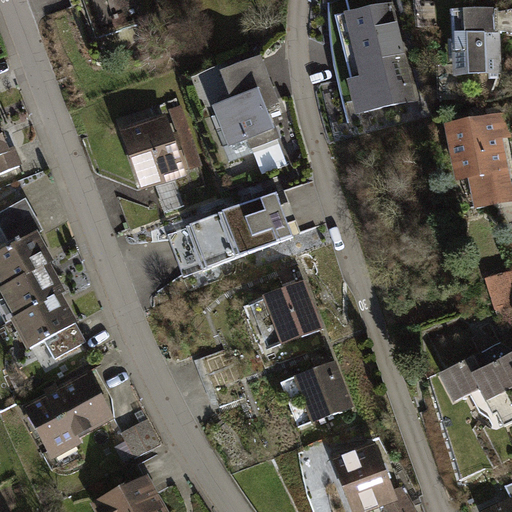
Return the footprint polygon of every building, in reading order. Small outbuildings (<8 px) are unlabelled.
[(83,0),(95,37),(139,22),(131,0),(83,0)] [(393,4),(338,17),(361,113),(416,100),(393,4)] [(496,11),(454,13),(457,76),(499,74),(496,11)] [(279,139),(274,125),(271,126),(258,92),(271,88),(260,59),(222,74),(232,101),(216,107),(235,156),(279,139)] [(176,132),(169,134),(170,137),(175,135),(179,146),(181,145),(190,169),(203,165),(182,106),(169,110),(176,132)] [(152,109),(120,120),(143,188),(163,181),(161,176),(186,167),(179,146),(175,135),(170,137),(169,134),(164,119),(157,122),(152,109)] [(492,120),(451,128),(461,179),(472,177),(478,208),(495,205),(494,198),(511,194),(511,190),(508,168),(502,169),(492,120)] [(8,150),(0,131),(0,175),(21,167),(13,148),(8,150)] [(282,148),(262,152),(264,166),(284,163),(282,148)] [(174,179),(157,185),(166,212),(183,206),(174,179)] [(276,195),(220,215),(236,260),(292,239),(276,195)] [(22,202),(0,213),(0,227),(9,243),(36,228),(22,202)] [(236,260),(220,215),(185,228),(186,230),(169,237),(184,277),(203,270),(203,272),(236,260)] [(51,264),(35,235),(0,253),(0,277),(6,288),(47,266),(51,264)] [(63,294),(47,266),(6,288),(2,290),(18,319),(59,296),(63,294)] [(305,282),(263,298),(281,345),(323,329),(305,282)] [(511,292),(497,297),(502,312),(511,309),(511,292)] [(75,325),(59,296),(18,319),(15,321),(31,349),(58,334),(61,339),(49,346),(56,359),(84,343),(74,325),(75,325)] [(494,347),(443,373),(457,401),(483,388),(496,414),(502,411),(508,423),(511,421),(511,353),(508,356),(501,343),(494,347)] [(229,348),(201,359),(220,408),(248,397),(229,348)] [(336,363),(297,378),(314,424),(353,409),(336,363)] [(112,417),(88,376),(27,410),(51,451),(112,417)] [(149,421),(124,434),(136,458),(162,444),(149,421)] [(376,445),(333,461),(352,511),(365,511),(385,505),(397,500),(394,493),(376,445)] [(165,511),(146,477),(94,506),(97,511),(165,511)] [(511,501),(490,511),(511,511),(511,485),(505,488),(511,501)] [(414,511),(401,490),(394,493),(397,500),(385,505),(389,511),(414,511)]
